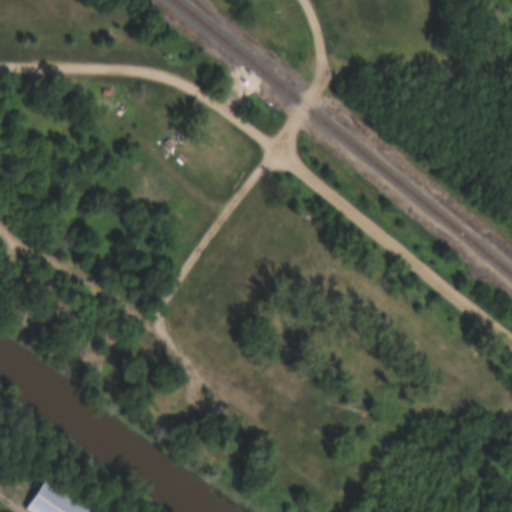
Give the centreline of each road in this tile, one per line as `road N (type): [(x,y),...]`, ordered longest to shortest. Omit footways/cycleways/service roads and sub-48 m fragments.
road 1 (residential): [(511,337),(274,145)]
road 2 (track): [(160,315),(146,319),(0,225)]
